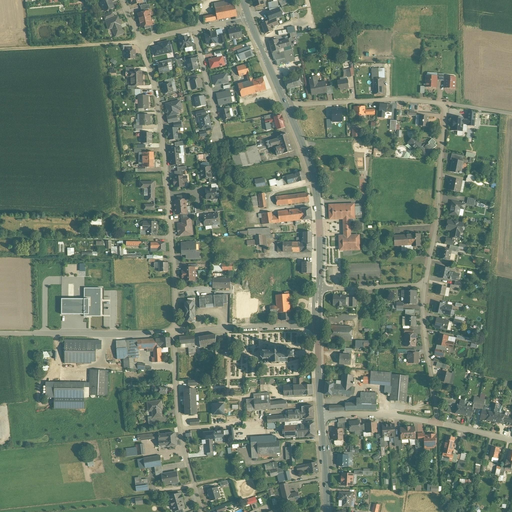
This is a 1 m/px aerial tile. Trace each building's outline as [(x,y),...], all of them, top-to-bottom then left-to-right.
[(106,0),(101,2),(105,12),(114,8),(110,0),(106,0)] [(233,0),(231,0),(214,4),(216,14),(217,20),(237,16),(233,0)] [(141,10),(141,11),(141,13),(138,14),(139,21),(150,18),(148,9),(146,10),(146,9),(141,10)] [(216,14),(203,17),(204,23),(217,20),(216,14)] [(118,17),(106,22),(109,30),(112,28),(116,37),(123,34),(120,25),(121,25),(118,17)] [(150,18),(139,21),(141,27),(144,27),(152,25),(150,18)] [(271,20),(261,24),(265,34),(273,31),(272,28),(278,25),(275,19),(271,20)] [(155,24),(152,25),(144,27),(145,29),(150,28),(151,32),(156,31),(155,24)] [(240,28),(228,31),(230,38),(233,38),(235,39),(237,38),(238,38),(242,37),(240,28)] [(216,32),(205,35),(206,38),(204,40),(206,41),(206,43),(210,42),(210,44),(214,43),(214,42),(217,41),(216,32)] [(190,37),(179,40),(181,47),(184,47),(185,48),(189,47),(192,46),(192,44),(190,37)] [(278,39),(269,42),(270,46),(272,52),(279,50),(280,50),(280,48),(279,43),(278,39)] [(288,40),(281,42),(279,43),(280,48),(284,47),(290,46),(288,40)] [(169,42),(166,43),(165,42),(163,43),(162,44),(162,45),(159,46),(159,47),(160,54),(161,54),(166,53),(166,52),(171,51),(169,42)] [(275,60),(276,60),(277,66),(295,61),(291,45),(290,46),(284,47),(285,51),(280,53),(279,50),(272,52),(275,60)] [(250,46),(237,51),(238,54),(241,60),(241,61),(254,56),(250,46)] [(132,48),(126,48),(127,59),(135,59),(134,50),(133,50),(132,50),(132,48)] [(224,65),(222,57),(209,60),(211,68),(224,65)] [(194,59),(186,60),(187,63),(188,65),(189,67),(188,69),(188,71),(198,69),(197,67),(196,65),(196,63),(196,61),(195,58),(194,59)] [(163,64),(158,65),(160,73),(164,72),(165,73),(169,72),(168,71),(169,71),(167,63),(163,64)] [(248,64),(237,67),(239,76),(246,74),(248,81),(252,80),(250,73),(248,64)] [(354,68),(344,70),(345,78),(355,76),(354,68)] [(134,72),(125,72),(126,77),(130,77),(131,78),(132,86),(137,86),(142,86),(142,81),(142,77),(142,76),(142,72),(134,72)] [(228,82),(227,77),(226,74),(213,77),(215,85),(228,82)] [(436,76),(426,75),(425,87),(436,88),(437,81),(437,76),(436,76)] [(299,76),(291,79),(294,88),(302,85),(300,81),(299,76)] [(455,89),(456,77),(445,76),(445,81),(444,88),(455,89)] [(263,77),(252,80),(256,93),(266,90),(263,77)] [(325,82),(318,84),(316,77),(309,78),(311,85),(310,85),(312,94),(317,93),(317,94),(327,92),(326,87),(325,82)] [(383,78),(373,79),(373,85),(374,95),(383,94),(383,78)] [(197,79),(190,81),(192,90),(202,88),(200,79),(197,79)] [(291,79),(284,81),(287,90),(294,88),(291,79)] [(248,81),(238,84),(241,97),(256,93),(252,80),(248,81)] [(347,80),(337,81),(338,86),(339,86),(340,90),(349,89),(347,80)] [(165,84),(162,85),(164,94),(173,92),(171,83),(165,84)] [(217,94),(219,105),(232,102),(231,97),(229,91),(226,92),(217,94)] [(141,96),(138,96),(138,109),(148,108),(148,96),(141,96)] [(204,96),(194,98),(196,108),(206,105),(204,96)] [(168,113),(168,115),(169,116),(176,114),(178,114),(177,110),(182,109),(180,101),(166,104),(167,110),(166,111),(166,112),(168,113)] [(387,104),(380,103),(378,118),(384,118),(385,115),(391,116),(392,113),(392,105),(387,104)] [(365,107),(354,107),(354,116),(365,116),(365,115),(365,110),(365,107)] [(333,128),(333,122),(346,122),(345,108),(331,108),(332,119),(326,119),(326,128),(333,128)] [(226,110),(220,111),(222,120),(231,118),(229,109),(226,110)] [(468,125),(475,126),(476,112),(471,111),(470,117),(455,117),(454,121),(456,121),(456,126),(454,126),(454,130),(468,131),(468,125)] [(178,122),(176,114),(169,116),(167,116),(169,123),(173,122),(178,122)] [(206,115),(198,116),(198,117),(201,129),(211,127),(208,114),(206,115)] [(150,115),(140,115),(140,122),(140,125),(142,125),(150,125),(150,115)] [(272,115),(264,116),(267,131),(269,130),(269,128),(270,127),(269,123),(274,122),(273,118),(272,115)] [(282,115),(273,118),(274,122),(277,130),(285,127),(282,115)] [(428,117),(420,116),(419,126),(427,127),(428,117)] [(174,128),(168,129),(169,132),(168,132),(168,137),(169,137),(169,140),(178,139),(177,128),(174,128)] [(359,129),(352,129),(352,137),(359,137),(365,136),(365,132),(359,133),(359,129)] [(151,143),(151,133),(142,133),(142,143),(151,143)] [(287,134),(274,138),(275,139),(266,142),(268,148),(274,146),(290,142),(287,134)] [(428,144),(424,148),(423,147),(425,146),(423,144),(421,146),(420,145),(422,143),(415,136),(408,143),(415,150),(416,149),(426,158),(429,154),(431,156),(435,151),(433,149),(434,148),(437,146),(435,144),(436,143),(432,139),(428,143),(429,144),(428,144)] [(290,142),(274,146),(275,148),(274,148),(275,150),(276,154),(279,154),(279,155),(292,151),(290,142)] [(256,145),(246,148),(246,151),(232,155),(232,158),(234,162),(235,168),(242,167),(251,165),(261,162),(256,145)] [(180,148),(169,149),(170,157),(178,156),(178,154),(180,153),(180,148)] [(463,156),(452,154),(450,160),(453,160),(462,162),(463,156)] [(178,156),(170,157),(170,162),(170,164),(171,164),(171,165),(181,164),(181,159),(179,159),(178,156)] [(462,162),(453,160),(450,171),(462,174),(463,173),(460,172),(461,166),(462,166),(463,162),(462,162)] [(210,167),(200,168),(201,179),(209,178),(211,178),(211,177),(210,167)] [(303,172),(293,174),(295,183),(305,180),(303,172)] [(341,173),(341,182),(350,182),(350,173),(341,173)] [(293,174),(282,177),(285,186),(295,183),(293,174)] [(175,177),(174,177),(174,179),(173,179),(174,179),(174,186),(175,187),(185,186),(184,182),(187,181),(187,177),(184,177),(184,176),(183,177),(175,177)] [(462,181),(450,178),(449,183),(450,183),(449,190),(458,192),(459,185),(461,185),(462,181)] [(154,182),(140,182),(140,188),(149,188),(149,196),(148,196),(148,201),(154,201),(154,187),(153,187),(153,182),(154,182)] [(212,189),(206,190),(207,199),(217,198),(216,191),(216,188),(212,189)] [(307,193),(276,197),(277,206),(309,202),(307,193)] [(475,199),(468,198),(466,205),(474,206),(475,199)] [(177,200),(175,201),(176,208),(186,207),(185,200),(184,200),(177,200)] [(465,204),(452,202),(449,214),(458,216),(460,209),(464,209),(465,204)] [(361,204),(329,205),(330,219),(343,219),(343,233),(346,233),(348,233),(351,233),(350,218),(354,218),(361,218),(361,215),(360,215),(360,207),(361,207),(361,204)] [(186,207),(176,208),(176,215),(181,214),(187,214),(187,213),(186,207)] [(310,208),(301,209),(302,220),(312,219),(310,208)] [(301,209),(278,212),(278,216),(279,223),(295,221),(300,220),(302,220),(301,209)] [(271,212),(264,213),(265,224),(276,223),(275,216),(272,217),(271,212)] [(209,215),(209,214),(207,215),(203,215),(204,226),(212,225),(210,215),(209,215)] [(214,214),(212,214),(212,215),(210,215),(212,225),(219,224),(218,214),(214,214)] [(464,224),(448,221),(446,229),(452,230),(451,237),(459,238),(460,232),(462,232),(462,231),(464,230),(464,228),(463,226),(464,224)] [(157,222),(143,222),(143,227),(147,227),(147,234),(147,235),(156,235),(157,222)] [(182,223),(178,224),(179,236),(192,235),(191,223),(182,223)] [(312,232),(301,233),(301,238),(301,242),(302,242),(302,252),(311,252),(311,242),(312,242),(312,232)] [(351,233),(348,233),(346,233),(343,233),(343,236),(342,236),(342,237),(340,237),(340,239),(339,239),(340,247),(340,249),(343,249),(343,250),(352,249),(359,249),(358,246),(359,246),(359,238),(358,238),(358,236),(351,236),(351,233)] [(420,234),(406,235),(407,246),(412,245),(412,246),(420,246),(420,234)] [(406,235),(386,236),(387,246),(407,246),(406,235)] [(106,241),(107,249),(112,249),(112,256),(122,255),(122,246),(112,246),(112,241),(106,241)] [(165,242),(157,243),(157,252),(165,251),(165,242)] [(190,242),(188,242),(187,243),(182,243),(182,254),(190,254),(194,254),(194,253),(196,253),(195,243),(191,243),(190,242)] [(301,242),(283,242),(283,252),(302,252),(302,242),(301,242)] [(451,250),(442,248),(440,259),(449,260),(451,250)] [(311,262),(302,262),(302,273),(311,273),(311,262)] [(167,263),(159,263),(159,267),(159,272),(167,272),(167,263)] [(450,269),(441,267),(440,273),(439,273),(438,277),(447,279),(448,279),(458,281),(459,276),(449,274),(450,269)] [(230,278),(213,278),(213,288),(230,288),(230,278)] [(242,285),(233,285),(233,310),(242,310),(242,308),(242,285)] [(446,287),(438,285),(436,294),(444,296),(446,287)] [(84,299),(61,299),(61,315),(84,314),(84,316),(89,316),(89,315),(101,315),(101,288),(84,288),(84,299)] [(416,291),(402,291),(402,297),(404,297),(404,304),(416,304),(416,291)] [(289,294),(276,295),(276,306),(277,313),(281,313),(290,312),(289,294)] [(226,295),(199,296),(200,308),(206,308),(214,307),(224,307),(223,304),(227,304),(226,295)] [(345,296),(334,296),(333,305),(337,305),(337,306),(341,306),(341,305),(345,305),(345,296)] [(194,302),(184,302),(185,321),(195,321),(194,302)] [(450,306),(436,303),(434,312),(442,314),(442,313),(449,314),(450,311),(450,309),(449,309),(450,306)] [(250,307),(250,314),(277,313),(276,306),(254,307),(250,307)] [(242,310),(233,310),(233,324),(242,324),(242,315),(242,310)] [(290,312),(281,313),(282,320),(291,320),(290,312)] [(407,317),(406,317),(406,326),(415,326),(415,317),(414,317),(407,317)] [(448,321),(437,319),(435,327),(447,330),(448,321)] [(340,327),(331,326),(331,339),(342,339),(342,335),(340,335),(340,327)] [(351,327),(340,327),(340,335),(342,335),(342,339),(351,340),(351,327)] [(413,333),(407,333),(407,334),(405,334),(405,338),(404,339),(404,341),(405,342),(405,346),(415,346),(415,343),(415,340),(415,334),(413,334),(413,333)] [(216,334),(199,337),(200,348),(207,347),(207,346),(215,344),(216,334)] [(439,334),(438,340),(437,340),(436,345),(437,345),(436,349),(435,349),(434,354),(435,355),(436,356),(442,357),(443,356),(445,347),(446,347),(446,346),(452,348),(453,343),(447,341),(448,336),(439,334)] [(194,335),(179,337),(180,344),(195,343),(194,335)] [(170,338),(158,339),(159,348),(161,348),(170,348),(170,338)] [(156,339),(137,340),(138,349),(153,348),(159,348),(158,339),(156,339)] [(96,341),(65,340),(64,363),(82,363),(82,361),(96,361),(96,341)] [(126,340),(116,341),(117,359),(123,359),(123,345),(127,345),(126,340)] [(137,340),(126,340),(127,345),(127,359),(135,358),(138,358),(137,340)] [(222,344),(218,344),(219,350),(224,350),(224,347),(227,346),(227,340),(222,341),(222,344)] [(127,345),(123,345),(123,359),(124,368),(135,369),(135,358),(127,359),(127,345)] [(278,346),(272,347),(272,346),(271,346),(271,347),(270,347),(267,347),(267,346),(263,346),(263,350),(262,350),(262,351),(261,353),(260,353),(259,353),(260,354),(260,356),(259,357),(260,357),(261,357),(263,359),(262,360),(263,360),(263,364),(267,364),(267,363),(268,362),(270,362),(270,363),(271,363),(271,364),(272,364),(272,363),(278,363),(278,364),(279,363),(279,362),(280,362),(282,362),(283,363),(283,362),(287,362),(287,363),(288,362),(287,362),(287,359),(287,358),(288,358),(293,357),(294,358),(295,358),(294,357),(294,356),(294,354),(294,352),(294,351),(294,350),(293,351),(292,351),(292,350),(291,350),(290,350),(289,350),(289,351),(288,351),(288,350),(287,350),(287,349),(287,347),(287,346),(286,347),(286,346),(284,346),(283,346),(282,346),(282,347),(280,347),(279,347),(279,346),(278,346)] [(159,348),(153,348),(154,358),(152,358),(152,363),(162,362),(161,348),(159,348)] [(415,353),(409,353),(409,355),(408,356),(408,358),(409,359),(409,363),(418,363),(418,353),(415,353)] [(344,355),(340,354),(339,364),(351,365),(351,364),(350,364),(350,360),(351,360),(351,355),(350,355),(344,355)] [(106,371),(90,370),(89,383),(89,395),(105,396),(106,371)] [(391,373),(371,371),(370,377),(370,384),(390,386),(391,373)] [(451,374),(442,371),(439,381),(448,383),(449,377),(450,378),(451,374)] [(353,375),(342,374),(341,385),(352,386),(353,375)] [(408,376),(392,375),(390,400),(405,402),(408,376)] [(333,383),(326,382),(324,394),(331,395),(338,396),(339,385),(333,384),(333,383)] [(84,383),(54,383),(54,398),(84,398),(84,383)] [(303,385),(297,386),(297,395),(303,395),(313,394),(312,385),(303,385)] [(341,385),(339,385),(338,396),(350,397),(352,386),(341,385)] [(297,386),(283,386),(284,396),(297,395),(297,386)] [(167,387),(159,387),(159,393),(158,394),(167,395),(167,387)] [(195,389),(184,390),(185,402),(196,402),(195,389)] [(376,394),(360,393),(360,398),(356,398),(356,402),(356,410),(376,411),(376,394)] [(254,399),(246,400),(247,411),(255,410),(271,409),(270,402),(270,398),(254,399)] [(286,400),(275,401),(276,409),(287,407),(286,400)] [(459,405),(454,404),(454,403),(446,401),(445,405),(448,406),(447,410),(452,412),(452,413),(461,415),(463,406),(464,401),(460,400),(459,405)] [(161,401),(147,403),(148,408),(152,407),(153,418),(156,418),(162,417),(161,406),(162,406),(161,401)] [(196,402),(185,402),(185,415),(196,414),(196,402)] [(356,402),(345,403),(345,405),(345,410),(356,410),(356,402)] [(498,408),(492,407),(490,412),(493,413),(491,422),(497,423),(499,414),(500,414),(502,406),(501,406),(501,405),(499,404),(498,408)] [(223,405),(213,405),(213,414),(223,414),(223,405)] [(313,406),(304,406),(304,410),(288,411),(288,415),(289,421),(297,421),(297,419),(314,418),(313,406)] [(473,408),(463,406),(461,415),(471,417),(473,408)] [(490,412),(482,410),(481,416),(480,417),(479,419),(480,420),(482,421),(483,420),(491,422),(493,413),(490,412)] [(314,419),(305,420),(306,423),(305,423),(306,437),(315,436),(314,419)] [(289,421),(287,422),(287,426),(284,426),(284,438),(306,437),(305,423),(306,423),(305,420),(297,421),(289,421)] [(359,421),(349,422),(349,423),(349,427),(350,431),(351,432),(354,431),(355,431),(359,430),(360,430),(359,426),(359,421)] [(376,423),(366,424),(367,432),(367,433),(377,432),(376,423)] [(338,430),(333,430),(334,440),(342,440),(342,430),(342,429),(338,430)] [(214,431),(203,432),(203,433),(202,433),(202,436),(203,436),(204,440),(206,440),(212,439),(215,439),(214,431)] [(223,431),(214,431),(215,439),(215,442),(224,441),(223,431)] [(159,434),(159,438),(160,447),(167,447),(176,446),(175,432),(159,434)] [(424,436),(424,441),(425,448),(433,447),(435,446),(435,444),(436,443),(436,440),(435,440),(435,438),(434,438),(434,436),(424,436)] [(454,438),(447,436),(445,443),(444,443),(443,446),(445,446),(443,452),(452,454),(453,450),(452,450),(454,438)] [(227,444),(213,445),(212,439),(206,440),(207,456),(228,454),(227,444)] [(267,442),(257,442),(258,454),(277,453),(280,453),(279,441),(277,441),(267,442)] [(137,456),(145,455),(144,444),(136,445),(136,447),(137,456)] [(137,456),(136,447),(126,448),(127,457),(137,456)] [(499,448),(492,447),(489,457),(497,458),(499,448)] [(344,455),(338,455),(337,465),(347,466),(347,465),(351,466),(352,465),(352,459),(351,457),(347,457),(347,456),(344,455)] [(463,460),(458,460),(456,468),(464,470),(467,456),(464,455),(463,460)] [(154,467),(162,465),(160,456),(143,459),(145,468),(154,467)] [(316,462),(297,467),(298,471),(308,469),(309,474),(318,472),(316,462)] [(278,469),(276,469),(278,475),(279,482),(291,480),(289,471),(287,471),(284,472),(283,468),(278,469)] [(163,474),(162,475),(164,484),(172,483),(172,485),(174,486),(176,486),(177,484),(177,482),(178,482),(176,472),(163,474)] [(352,474),(342,474),(341,483),(346,484),(346,485),(352,486),(352,474)] [(147,479),(135,481),(136,491),(149,490),(147,479)] [(217,487),(208,490),(208,491),(209,491),(210,496),(211,501),(219,498),(218,494),(219,493),(217,487)] [(290,493),(288,488),(281,489),(285,507),(296,505),(295,501),(299,500),(298,492),(291,494),(290,493)] [(352,493),(339,492),(339,498),(342,498),(342,506),(350,506),(351,500),(352,500),(352,493)] [(180,493),(170,496),(171,501),(172,506),(173,506),(174,511),(175,511),(182,509),(184,508),(181,501),(183,500),(182,495),(181,495),(180,493)] [(255,496),(246,499),(248,504),(257,501),(255,496)]
